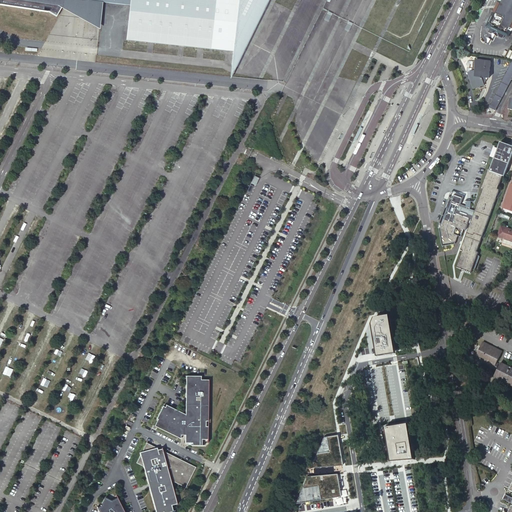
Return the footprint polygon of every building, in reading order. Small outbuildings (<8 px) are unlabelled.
[(132,0),(132,4),(129,29),(128,39),(128,40),(233,51),(238,0),(132,0)] [(238,0),(233,51),(232,61),(239,62),(257,25),(268,0),(238,0)] [(511,0),(501,0),(500,2),(498,2),(494,11),(495,12),(489,24),(489,25),(498,29),(497,31),(499,36),(502,38),(504,37),(507,31),(508,29),(509,29),(511,22),(511,0)] [(494,33),(497,31),(498,29),(489,25),(488,28),(492,30),(494,33)] [(474,70),(470,71),(470,74),(472,78),(475,88),(485,84),(485,83),(489,77),(492,61),(478,60),(477,69),(474,70)] [(239,62),(232,61),(231,68),(229,81),(236,69),(239,62)] [(489,106),(495,110),(511,77),(511,61),(490,104),(489,106)] [(58,151),(61,140),(55,138),(52,148),(58,151)] [(504,176),(511,154),(511,145),(501,141),(498,148),(495,146),(491,156),(495,157),(490,170),(488,170),(482,186),(484,187),(475,210),(472,209),(473,208),(471,207),(470,208),(469,208),(470,207),(460,203),(463,195),(455,192),(453,197),(451,197),(441,223),(440,227),(442,243),(455,241),(458,235),(457,234),(453,233),(456,226),(465,229),(468,222),(470,223),(460,249),(462,249),(456,266),(471,271),(472,268),(474,269),(479,255),(477,254),(478,251),(476,251),(499,189),(498,188),(503,175),(504,176)] [(511,183),(502,207),(511,210),(511,183)] [(511,229),(500,226),(497,235),(504,237),(503,238),(504,239),(503,243),(511,246),(511,229)] [(389,316),(375,319),(372,325),(377,353),(395,350),(389,316)] [(495,370),(499,363),(497,362),(503,351),(496,348),(496,349),(492,347),(493,346),(483,341),(473,361),(481,365),(483,362),(491,365),(490,367),(495,370)] [(511,368),(501,363),(497,371),(494,376),(511,384),(511,368)] [(201,376),(186,376),(186,398),(188,398),(188,401),(186,401),(185,415),(166,405),(165,408),(162,407),(157,419),(159,420),(156,425),(180,437),(181,435),(185,435),(185,443),(187,443),(192,443),(192,445),(201,445),(201,439),(208,439),(208,427),(205,427),(205,421),(208,421),(209,380),(201,380),(201,376)] [(408,424),(385,427),(390,461),(413,459),(408,424)] [(337,435),(323,438),(310,468),(342,466),(337,435)] [(140,452),(142,451),(146,444),(154,448),(155,447),(145,442),(140,452)] [(143,466),(154,511),(158,511),(161,511),(162,511),(165,511),(171,510),(169,504),(171,504),(175,503),(169,479),(169,478),(185,486),(194,468),(162,452),(157,453),(156,450),(155,447),(154,448),(146,444),(142,451),(140,452),(138,452),(139,454),(140,456),(137,462),(142,465),(143,466)] [(161,450),(162,452),(194,468),(185,486),(169,478),(169,479),(186,487),(196,467),(161,450)] [(336,474),(306,477),(294,504),(340,496),(336,474)] [(96,507),(93,511),(123,511),(115,495),(109,498),(102,494),(98,503),(100,505),(96,507)]
